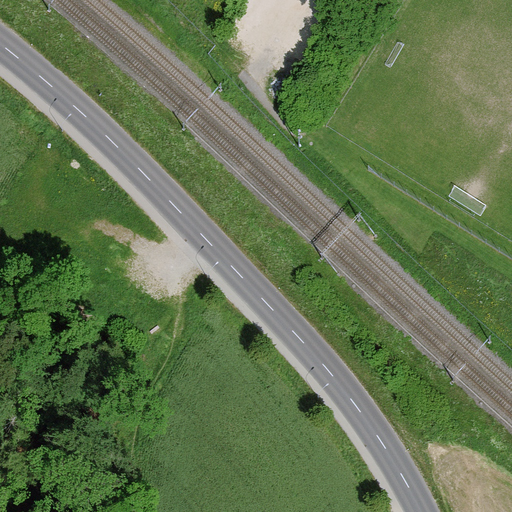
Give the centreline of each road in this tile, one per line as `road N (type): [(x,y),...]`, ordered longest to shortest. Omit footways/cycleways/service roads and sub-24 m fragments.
road 1 (secondary): [(0,43),(46,78),(346,390),(422,511)]
road 2 (track): [(200,233),(172,258),(158,259),(18,198)]
